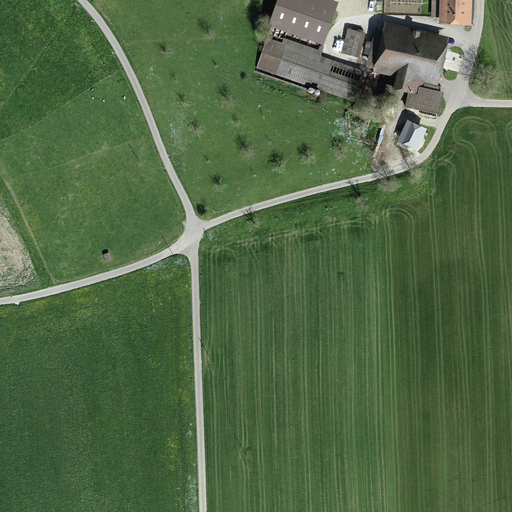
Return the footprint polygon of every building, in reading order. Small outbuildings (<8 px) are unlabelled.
[(324,44),(339,0),(338,0),(277,0),(269,25),(324,44)] [(471,0),(431,0),(431,16),(439,16),(439,22),(471,23),(471,0)] [(395,76),(393,84),(392,88),(396,88),(409,91),(416,93),(418,84),(437,88),(450,35),(384,20),(372,71),(395,76)] [(359,57),(365,33),(348,28),(341,52),(359,57)] [(318,49),(269,32),(257,67),(355,100),(365,70),(321,55),(324,46),(320,45),(318,49)] [(392,88),(393,84),(386,83),(380,105),(391,107),(396,88),(392,88)] [(416,93),(409,91),(406,106),(439,113),(444,90),(437,88),(418,84),(416,93)] [(407,119),(397,140),(417,149),(427,128),(407,119)]
